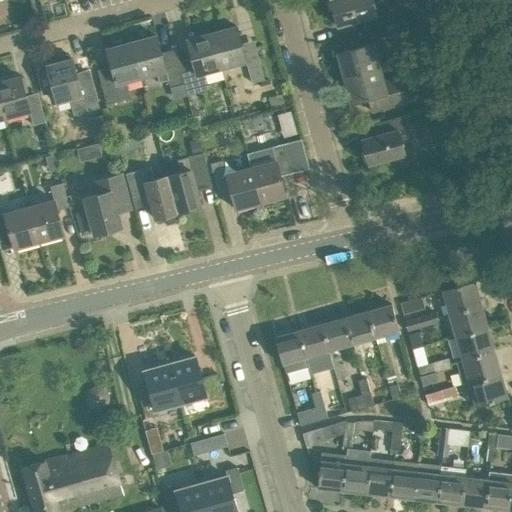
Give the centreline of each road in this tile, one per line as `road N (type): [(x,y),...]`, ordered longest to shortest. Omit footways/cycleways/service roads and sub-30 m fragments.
road 1 (residential): [(294,511),(228,269)]
road 2 (residential): [(350,239),(280,0)]
road 3 (tertiary): [(0,326),(228,269)]
road 4 (residential): [(0,47),(137,15),(166,0)]
road 5 (tertiary): [(350,239),(502,203)]
road 6 (tertiary): [(228,269),(350,239)]
